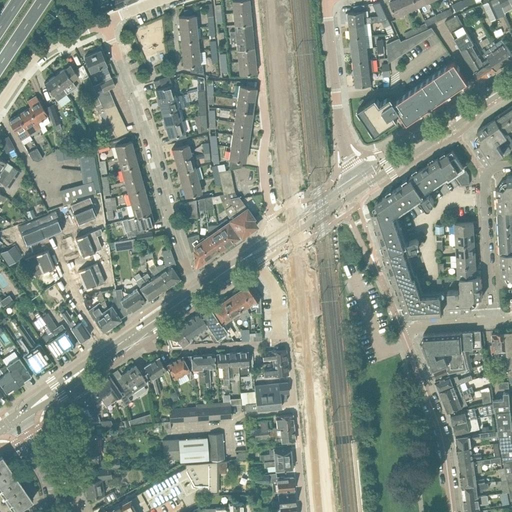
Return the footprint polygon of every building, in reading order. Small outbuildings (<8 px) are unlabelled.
[(111,4),(113,9),(125,4),(123,0),(95,0),(99,9),(111,4)] [(231,0),(233,12),(250,10),(248,0),(231,0)] [(407,11),(401,0),(392,0),(389,2),(396,16),(407,11)] [(415,0),(401,0),(407,11),(418,6),(415,0)] [(490,21),(497,18),(489,0),(482,3),(490,21)] [(489,0),(490,0),(489,0),(497,18),(502,16),(505,14),(502,6),(509,2),(507,0),(489,0)] [(207,17),(208,26),(214,25),(211,3),(205,4),(206,17),(207,17)] [(250,10),(233,12),(234,25),(251,23),(250,10)] [(435,15),(438,20),(449,15),(446,10),(435,15)] [(363,17),(363,11),(348,12),(348,13),(345,13),(346,20),(349,20),(349,26),(364,24),(364,23),(370,22),(371,22),(371,16),(363,17)] [(385,13),(379,16),(381,21),(387,19),(385,13)] [(196,27),(195,14),(178,16),(179,28),(196,27)] [(445,21),(451,32),(463,24),(457,14),(445,21)] [(427,25),(438,20),(435,15),(424,20),(426,23),(427,25)] [(387,19),(381,21),(384,27),(390,24),(387,19)] [(364,24),(349,26),(350,37),(365,35),(371,35),(370,22),(364,23),(364,24)] [(230,38),(252,36),(251,23),(234,25),(235,31),(229,31),(230,38)] [(429,28),(427,25),(426,23),(415,28),(417,33),(429,28)] [(474,43),(463,24),(451,32),(461,50),(474,43)] [(162,33),(161,25),(138,27),(140,46),(162,44),(161,33),(162,33)] [(196,27),(179,28),(181,41),(197,39),(196,27)] [(415,28),(404,32),(406,38),(417,33),(415,28)] [(367,47),(365,35),(350,37),(352,49),(367,47)] [(252,36),(230,38),(230,43),(236,42),(237,50),(253,48),(252,36)] [(511,57),(511,52),(509,48),(502,38),(495,42),(494,40),(482,49),(485,53),(496,69),(511,57)] [(182,53),(199,52),(197,39),(181,41),(182,53)] [(468,62),(482,54),(475,42),(474,43),(461,50),(468,62)] [(368,59),(367,47),(352,49),(353,62),(373,59),(368,59)] [(238,61),(255,60),(253,48),(237,50),(238,61)] [(106,65),(100,50),(91,53),(85,56),(84,56),(91,71),(98,68),(101,75),(101,76),(103,80),(99,82),(93,85),(97,94),(108,89),(114,86),(106,65)] [(199,52),(182,53),(183,66),(190,65),(190,72),(203,74),(202,63),(200,64),(199,52)] [(479,80),(496,69),(485,53),(482,54),(468,62),(479,80)] [(373,59),(353,62),(354,74),(369,73),(369,72),(374,71),(373,59)] [(255,60),(238,61),(239,74),(256,72),(255,60)] [(377,133),(403,115),(407,121),(468,80),(454,60),(396,102),(391,96),(381,103),(376,97),(358,109),(375,134),(377,132),(377,133)] [(382,71),(389,71),(389,63),(381,63),(382,71)] [(63,69),(54,76),(67,94),(76,87),(72,81),(78,77),(76,73),(75,72),(70,65),(64,69),(63,69)] [(371,84),(369,73),(354,74),(356,86),(371,84)] [(82,78),(94,105),(91,107),(95,115),(104,111),(105,110),(104,108),(102,104),(99,99),(97,94),(93,85),(92,85),(88,75),(82,78)] [(44,83),(53,95),(57,101),(67,94),(54,76),(44,83)] [(169,76),(159,79),(153,81),(158,101),(175,96),(169,76)] [(237,97),(254,100),(256,87),(239,85),(237,97)] [(110,94),(108,89),(97,94),(99,99),(110,94)] [(112,99),(110,94),(99,99),(102,104),(112,99)] [(175,96),(158,101),(162,112),(178,108),(184,106),(181,95),(175,96)] [(48,115),(36,96),(27,101),(30,106),(28,108),(39,129),(40,128),(39,128),(49,122),(47,116),(48,115)] [(254,100),(237,97),(235,110),(252,112),(254,100)] [(102,104),(104,108),(114,105),(112,99),(102,104)] [(511,104),(504,110),(504,111),(503,111),(511,123),(511,104)] [(53,105),(46,107),(52,125),(59,123),(53,105)] [(105,110),(107,114),(117,109),(114,105),(104,108),(105,110)] [(28,108),(16,115),(19,121),(20,120),(31,139),(32,139),(29,135),(39,129),(28,108)] [(162,112),(165,124),(181,120),(178,108),(162,112)] [(119,115),(117,109),(107,114),(109,120),(119,115)] [(252,112),(235,110),(233,122),(250,124),(252,112)] [(511,123),(503,111),(494,117),(495,118),(505,132),(511,127),(511,123)] [(16,115),(8,120),(21,140),(23,144),(31,139),(20,120),(19,121),(16,115)] [(122,121),(119,115),(109,120),(112,125),(122,121)] [(505,132),(495,118),(490,121),(491,122),(488,124),(487,123),(477,130),(481,136),(480,142),(474,146),(481,156),(482,155),(484,158),(483,159),(487,164),(504,153),(497,143),(498,141),(507,135),(505,132)] [(181,120),(165,124),(168,137),(174,135),(176,139),(186,136),(185,132),(181,120)] [(112,125),(115,131),(125,126),(122,121),(112,125)] [(250,124),(233,122),(232,134),(249,137),(250,124)] [(112,125),(104,129),(106,139),(107,140),(116,137),(117,137),(115,131),(112,125)] [(115,131),(117,137),(127,132),(125,126),(115,131)] [(232,134),(230,146),(247,149),(249,137),(232,134)] [(8,136),(0,140),(0,142),(6,153),(8,152),(14,149),(15,148),(8,136)] [(109,148),(108,141),(97,144),(98,151),(109,148)] [(131,141),(126,142),(114,145),(118,157),(134,153),(131,141)] [(92,143),(62,148),(64,159),(78,157),(79,158),(81,170),(97,172),(92,143)] [(191,156),(188,144),(172,148),(175,160),(191,156)] [(230,146),(228,159),(230,159),(243,161),(245,161),(247,149),(230,146)] [(36,148),(28,152),(32,159),(37,160),(42,158),(36,148)] [(418,248),(417,245),(417,244),(418,244),(418,243),(419,242),(419,241),(418,240),(417,239),(416,239),(415,239),(406,242),(397,215),(420,199),(426,206),(426,207),(427,207),(428,207),(429,207),(430,207),(431,206),(431,205),(431,204),(431,203),(434,200),(429,193),(427,194),(426,193),(447,179),(448,180),(465,169),(463,166),(452,150),(446,154),(445,152),(440,155),(441,157),(439,159),(438,157),(435,159),(433,157),(428,161),(429,163),(418,170),(417,168),(412,172),(413,174),(410,176),(412,179),(409,181),(407,179),(402,182),(404,184),(392,192),(391,190),(386,193),(387,196),(375,203),(377,206),(373,208),(375,212),(372,213),(377,227),(375,228),(377,234),(379,233),(383,246),(381,246),(382,250),(385,250),(386,253),(383,253),(385,257),(382,258),(384,263),(387,263),(388,266),(391,275),(389,276),(391,282),(393,281),(394,285),(396,284),(397,287),(395,288),(397,294),(399,293),(403,305),(401,306),(403,312),(405,311),(406,315),(408,316),(411,315),(412,318),(418,318),(418,315),(431,314),(431,317),(437,316),(437,314),(441,313),(440,291),(423,292),(417,273),(415,274),(407,252),(418,248)] [(137,165),(134,153),(118,157),(121,169),(137,165)] [(191,156),(175,160),(178,172),(194,168),(191,156)] [(0,174),(13,183),(13,182),(20,171),(0,157),(0,174)] [(141,176),(137,165),(121,169),(124,181),(141,176)] [(219,174),(219,171),(217,165),(211,166),(213,175),(219,174)] [(178,172),(182,184),(198,180),(194,168),(178,172)] [(253,218),(243,203),(238,196),(237,196),(234,192),(230,169),(228,169),(219,171),(219,174),(221,183),(223,194),(219,195),(227,215),(230,219),(242,236),(256,225),(252,219),(253,218)] [(79,197),(100,192),(97,172),(81,170),(83,183),(69,187),(67,187),(79,197)] [(469,174),(466,170),(456,176),(461,184),(469,184),(469,174)] [(0,181),(2,183),(9,188),(13,183),(0,174),(0,181)] [(511,175),(507,176),(507,183),(504,187),(496,188),(497,199),(498,199),(498,203),(497,203),(497,209),(511,209),(511,175)] [(144,188),(141,176),(124,181),(128,193),(144,188)] [(185,196),(201,192),(198,180),(182,184),(185,196)] [(63,205),(73,201),(73,198),(79,197),(67,187),(59,189),(63,205)] [(144,188),(128,193),(131,205),(147,200),(144,188)] [(205,209),(214,209),(211,196),(204,198),(205,209)] [(89,197),(70,204),(78,224),(96,216),(95,215),(96,214),(89,197)] [(187,217),(197,217),(196,199),(186,202),(187,217)] [(147,200),(131,205),(134,217),(151,212),(147,200)] [(32,209),(26,212),(29,219),(35,217),(32,209)] [(496,209),(499,253),(500,253),(511,252),(511,209),(497,209),(496,209)] [(55,210),(36,218),(44,237),(62,230),(61,228),(62,228),(55,210)] [(128,219),(122,220),(125,231),(126,231),(128,238),(136,235),(136,233),(139,233),(138,229),(144,227),(154,224),(151,212),(134,217),(128,219)] [(36,218),(17,226),(24,243),(26,243),(27,244),(44,237),(36,218)] [(239,236),(226,218),(217,224),(218,228),(229,243),(239,236)] [(91,224),(93,230),(104,225),(102,219),(91,224)] [(473,221),(454,223),(455,235),(474,234),(473,221)] [(443,223),(435,224),(436,235),(444,234),(443,223)] [(217,224),(207,225),(208,234),(219,250),(229,243),(218,228),(217,224)] [(100,228),(75,238),(82,255),(101,248),(96,235),(102,233),(100,228)] [(139,233),(136,233),(137,240),(152,238),(151,231),(139,233)] [(194,262),(196,266),(209,257),(199,242),(198,233),(187,237),(191,251),(192,251),(194,262)] [(209,257),(219,250),(208,234),(208,235),(204,238),(203,236),(199,239),(199,242),(209,257)] [(455,235),(456,246),(475,245),(474,234),(455,235)] [(134,238),(126,240),(127,248),(135,247),(134,238)] [(456,246),(456,257),(475,256),(475,245),(456,246)] [(14,247),(1,254),(8,266),(21,258),(14,247)] [(170,248),(162,250),(165,264),(155,265),(160,272),(169,286),(180,278),(171,266),(175,264),(170,248)] [(47,249),(25,258),(35,275),(55,267),(47,249)] [(145,264),(146,263),(145,258),(153,256),(152,252),(143,254),(145,264)] [(511,252),(500,253),(501,259),(502,259),(502,263),(501,263),(501,275),(509,274),(511,277),(511,252)] [(475,256),(456,257),(457,268),(476,267),(475,256)] [(97,263),(77,270),(84,288),(86,287),(87,289),(105,282),(97,263)] [(151,279),(150,277),(149,277),(150,279),(159,292),(169,286),(160,272),(155,265),(154,264),(149,267),(155,276),(151,279)] [(476,267),(457,268),(458,275),(458,278),(459,278),(478,277),(480,276),(480,275),(476,275),(476,267)] [(149,277),(150,277),(147,273),(135,280),(138,284),(148,300),(158,293),(149,280),(150,279),(149,277)] [(459,310),(471,309),(471,302),(474,298),(482,298),(481,286),(480,286),(480,282),(481,282),(480,276),(478,277),(459,278),(460,289),(458,291),(448,292),(449,311),(455,310),(455,309),(459,309),(459,310)] [(251,309),(255,307),(256,307),(256,312),(260,312),(260,296),(250,282),(240,289),(250,303),(249,303),(250,305),(251,309)] [(121,289),(116,289),(116,290),(117,301),(119,311),(122,317),(123,316),(124,316),(137,307),(145,301),(140,293),(136,288),(128,294),(124,297),(122,298),(122,294),(121,289)] [(240,289),(231,295),(246,317),(250,314),(247,310),(246,308),(250,305),(249,303),(250,303),(240,289)] [(38,290),(30,295),(35,301),(41,297),(38,290)] [(101,292),(107,308),(103,311),(112,324),(120,319),(120,318),(122,317),(119,311),(117,301),(116,290),(115,290),(110,291),(111,296),(113,304),(112,305),(111,304),(107,307),(101,292)] [(103,329),(103,330),(112,324),(103,311),(107,308),(101,292),(98,292),(95,296),(100,303),(88,310),(93,318),(95,317),(95,318),(94,319),(97,323),(98,322),(100,325),(99,326),(101,330),(103,329)] [(9,294),(0,300),(0,302),(2,306),(5,304),(12,299),(9,294)] [(234,319),(239,316),(242,320),(246,317),(231,295),(222,302),(234,319)] [(222,302),(212,308),(227,330),(229,334),(229,333),(227,330),(231,328),(228,324),(229,323),(227,321),(232,317),(234,320),(234,319),(222,302)] [(210,305),(200,312),(219,340),(229,334),(227,330),(212,308),(210,305)] [(36,318),(31,322),(37,329),(41,326),(46,333),(42,336),(46,342),(45,343),(49,349),(55,357),(56,357),(61,354),(61,353),(65,350),(41,316),(37,310),(33,313),(36,318)] [(81,321),(76,324),(66,310),(61,314),(80,341),(90,334),(81,321)] [(200,312),(189,319),(202,339),(209,334),(214,342),(220,342),(200,312)] [(42,316),(41,316),(65,350),(69,348),(74,345),(74,344),(75,343),(69,335),(65,329),(61,323),(60,324),(56,327),(46,313),(42,316)] [(189,319),(179,326),(179,327),(188,340),(190,339),(197,334),(202,339),(189,319)] [(36,344),(22,323),(18,325),(14,320),(13,321),(44,366),(52,360),(39,342),(36,344)] [(23,354),(26,358),(35,372),(44,366),(13,321),(12,321),(22,336),(17,339),(25,352),(23,354)] [(182,344),(190,339),(188,340),(179,327),(172,332),(167,336),(168,337),(166,338),(165,340),(166,343),(168,343),(170,343),(170,345),(176,344),(176,345),(182,344)] [(474,353),(474,348),(481,348),(480,330),(460,332),(461,350),(466,369),(472,367),(469,353),(474,353)] [(261,332),(248,332),(241,332),(241,341),(261,340),(261,339),(261,334),(261,333),(261,332)] [(460,332),(445,333),(446,351),(452,373),(456,371),(456,374),(464,372),(464,369),(466,369),(461,350),(460,332)] [(505,332),(492,333),(493,343),(491,343),(492,353),(493,359),(499,358),(499,357),(507,356),(505,332)] [(445,333),(429,334),(431,347),(435,347),(436,352),(439,353),(443,356),(446,367),(434,372),(436,378),(435,378),(448,373),(449,373),(452,373),(446,351),(445,333)] [(419,341),(431,371),(445,365),(446,367),(443,356),(439,353),(436,352),(435,347),(431,347),(429,334),(423,334),(419,341)] [(273,363),(287,361),(286,349),(273,350),(262,351),(262,359),(272,358),(273,363)] [(15,350),(2,358),(6,364),(19,383),(31,374),(25,366),(22,361),(19,356),(15,350)] [(248,364),(248,351),(237,352),(239,373),(239,375),(249,374),(248,364)] [(229,379),(227,352),(216,353),(217,366),(221,366),(222,377),(223,377),(223,384),(229,383),(229,379)] [(237,352),(227,352),(229,379),(233,378),(233,373),(239,373),(237,352)] [(204,380),(205,380),(206,385),(210,385),(209,368),(215,367),(214,353),(202,354),(204,380)] [(191,355),(192,369),(197,368),(198,381),(204,380),(202,354),(191,355)] [(182,356),(166,364),(171,373),(174,378),(176,377),(185,372),(189,378),(189,379),(192,385),(195,384),(195,379),(194,377),(189,369),(187,364),(182,356)] [(144,366),(152,378),(156,393),(161,392),(157,376),(163,371),(168,382),(171,381),(169,373),(158,357),(144,366)] [(264,376),(278,375),(288,374),(287,361),(273,363),(273,368),(264,369),(264,376)] [(0,369),(4,374),(0,376),(0,383),(6,391),(19,383),(6,364),(0,368),(0,369)] [(122,376),(116,381),(121,388),(125,394),(121,396),(125,405),(129,402),(131,401),(128,396),(141,387),(147,383),(142,376),(143,376),(141,373),(135,365),(121,375),(122,376)] [(460,384),(465,382),(473,379),(471,374),(463,378),(459,379),(457,375),(450,378),(449,375),(448,373),(435,378),(436,380),(435,381),(439,391),(453,385),(454,386),(460,384)] [(109,375),(101,380),(110,393),(111,392),(116,399),(122,394),(118,388),(114,383),(109,375)] [(101,380),(92,386),(101,399),(104,404),(105,406),(116,399),(111,392),(110,393),(101,380)] [(240,404),(241,411),(256,409),(281,407),(281,401),(287,400),(286,393),(288,393),(287,382),(279,383),(267,384),(255,385),(253,385),(254,391),(255,396),(255,403),(240,404)] [(453,385),(439,391),(443,401),(461,394),(462,395),(468,393),(473,391),(472,387),(468,388),(463,390),(460,384),(454,386),(453,385)] [(92,386),(84,392),(93,405),(91,406),(96,413),(99,411),(94,403),(101,399),(92,386)] [(489,389),(481,391),(481,392),(483,403),(491,401),(489,390),(489,389)] [(461,394),(443,401),(447,412),(450,411),(457,408),(462,406),(467,404),(465,402),(473,399),(470,392),(473,391),(468,393),(462,395),(461,394)] [(498,431),(503,461),(506,479),(507,484),(510,500),(511,499),(511,420),(509,391),(503,392),(504,398),(493,399),(493,403),(495,415),(496,419),(498,431)] [(84,392),(75,398),(79,404),(76,407),(85,420),(96,413),(91,406),(93,405),(84,392)] [(219,417),(231,416),(230,405),(231,405),(230,398),(229,398),(230,401),(218,402),(219,417)] [(196,406),(197,419),(208,418),(207,402),(196,403),(196,406)] [(208,418),(219,417),(218,402),(207,402),(208,418)] [(487,416),(495,415),(493,403),(485,404),(487,416)] [(196,406),(183,407),(184,420),(197,419),(196,406)] [(169,421),(184,420),(183,407),(168,408),(169,420),(164,421),(165,433),(166,433),(170,429),(169,421)] [(474,407),(471,407),(450,412),(453,424),(477,418),(474,407)] [(276,428),(280,428),(280,429),(294,427),(292,414),(275,416),(276,427),(276,428)] [(479,428),(477,420),(477,418),(453,424),(455,434),(479,428)] [(128,419),(121,420),(124,427),(130,425),(129,421),(128,419)] [(255,429),(250,429),(250,430),(250,433),(255,433),(256,438),(274,436),(274,438),(280,437),(281,442),(286,441),(287,444),(294,443),(294,440),(295,440),(294,427),(280,429),(280,428),(276,428),(276,427),(274,428),(268,428),(268,429),(260,430),(260,428),(255,429)] [(471,446),(470,439),(478,438),(480,439),(488,438),(488,432),(455,436),(457,448),(471,446)] [(102,433),(88,434),(79,434),(79,440),(78,441),(78,445),(79,445),(79,447),(97,445),(96,438),(102,437),(102,433)] [(207,437),(178,439),(179,458),(180,461),(208,459),(207,437)] [(164,459),(179,458),(178,439),(165,440),(163,440),(164,459)] [(98,461),(97,451),(97,445),(79,447),(80,449),(78,450),(78,453),(80,454),(80,460),(83,460),(83,462),(98,461)] [(457,448),(458,460),(481,457),(480,453),(472,454),(471,446),(457,448)] [(290,448),(290,447),(268,449),(269,453),(260,454),(261,461),(264,460),(264,461),(291,458),(290,453),(292,453),(291,448),(290,448)] [(0,455),(0,485),(17,510),(32,499),(2,454),(0,455)] [(119,467),(119,457),(119,456),(109,457),(110,468),(119,467)] [(291,463),(291,458),(264,461),(264,466),(275,465),(275,471),(292,469),(292,468),(293,468),(292,463),(291,463)] [(482,471),(481,464),(491,462),(490,458),(459,462),(460,475),(481,472),(482,471)] [(105,509),(99,511),(143,511),(175,495),(176,495),(179,500),(181,498),(182,499),(186,507),(195,501),(195,493),(195,492),(217,492),(217,490),(217,461),(226,460),(228,460),(228,459),(184,463),(185,467),(128,498),(129,499),(107,511),(105,509)] [(108,484),(107,478),(111,478),(110,468),(94,469),(95,478),(85,480),(87,497),(104,494),(103,485),(108,484)] [(495,481),(498,480),(497,476),(495,476),(484,478),(485,479),(475,480),(474,473),(482,472),(482,471),(481,472),(460,475),(462,487),(476,485),(486,482),(487,482),(495,481)] [(273,492),(294,490),(294,488),(295,487),(294,484),(293,483),(293,477),(282,478),(282,476),(276,477),(276,473),(254,475),(255,481),(272,482),(273,492)] [(481,489),(488,487),(487,482),(486,482),(476,485),(462,487),(463,499),(477,497),(477,492),(481,491),(481,489)] [(113,491),(103,496),(104,496),(103,497),(106,503),(116,497),(113,491)] [(294,492),(277,494),(273,494),(274,500),(272,501),(272,506),(295,504),(295,499),(296,498),(295,495),(294,494),(294,492)] [(463,499),(465,511),(479,510),(478,504),(477,497),(463,499)] [(205,509),(201,509),(200,511),(242,511),(242,502),(232,502),(228,503),(228,508),(205,509)]
